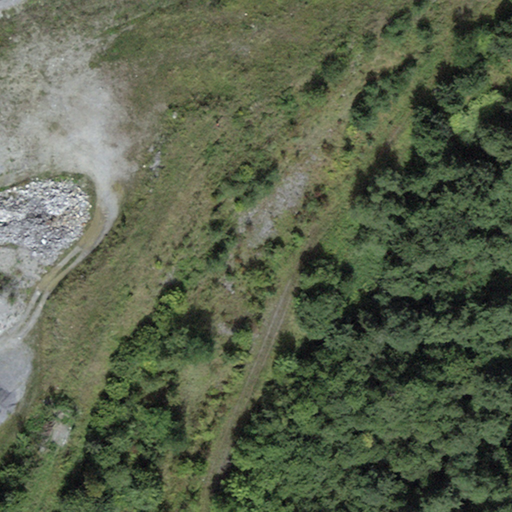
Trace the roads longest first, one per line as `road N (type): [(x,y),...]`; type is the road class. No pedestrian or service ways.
road 1 (track): [(208,511),(215,475),(306,254),(447,49),(468,0)]
road 2 (track): [(171,0),(83,39),(115,198),(104,224),(0,346)]
